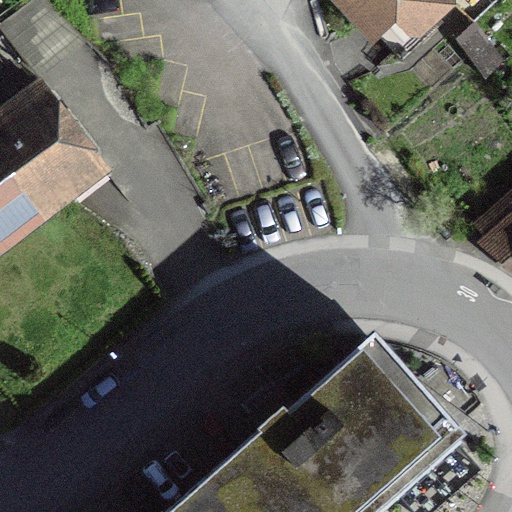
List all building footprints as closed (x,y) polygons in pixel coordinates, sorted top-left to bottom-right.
[(47,0),(32,0),(1,24),(36,69),(77,38),(47,0)] [(443,5),(438,0),(314,0),(360,50),(382,30),(397,47),(443,5)] [(40,81),(0,112),(0,182),(10,175),(40,213),(104,163),(40,81)] [(0,244),(40,213),(10,175),(0,182),(0,244)] [(196,493),(212,511),(257,511),(401,388),(365,348),(196,493)] [(257,511),(359,511),(445,439),(401,388),(257,511)] [(212,511),(196,493),(174,511),(212,511)]
